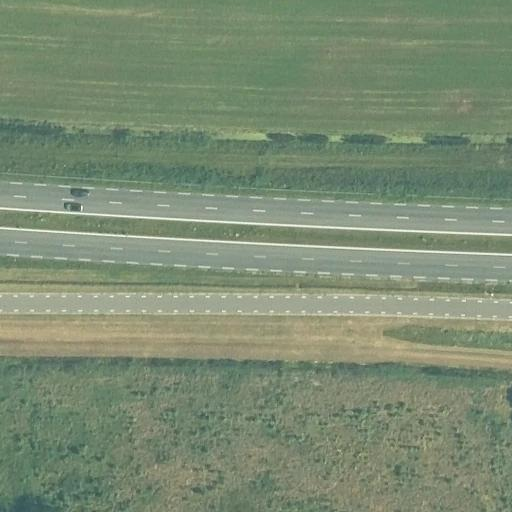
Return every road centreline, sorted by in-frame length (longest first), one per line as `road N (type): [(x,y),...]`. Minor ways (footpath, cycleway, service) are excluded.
road 1 (primary): [(511,223),(0,197)]
road 2 (primary): [(0,243),(511,267)]
road 3 (unclassified): [(0,304),(511,310)]
